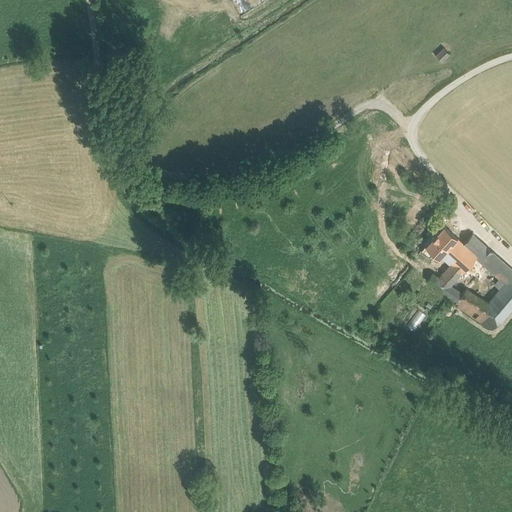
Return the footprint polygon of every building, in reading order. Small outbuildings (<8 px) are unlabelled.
[(230,0),(237,14),(263,0),(230,0)] [(443,61),(452,54),(446,47),(437,55),(443,61)] [(446,223),(425,244),(440,258),(443,255),(460,236),(446,223)] [(478,255),(465,242),(460,236),(443,255),(451,262),(439,276),(433,272),(427,281),(457,301),(463,291),(453,284),(478,255)] [(488,301),(466,287),(463,291),(457,301),(454,305),(493,331),(511,308),(511,266),(495,251),(484,263),(504,281),(488,301)]
